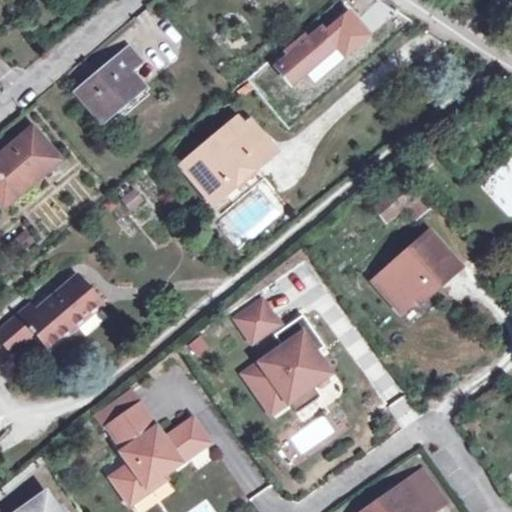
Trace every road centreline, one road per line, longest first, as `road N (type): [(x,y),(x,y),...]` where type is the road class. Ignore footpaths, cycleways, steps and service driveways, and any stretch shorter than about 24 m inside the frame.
road 1 (residential): [(501,511),(433,424),(306,511)]
road 2 (residential): [(0,112),(134,0)]
